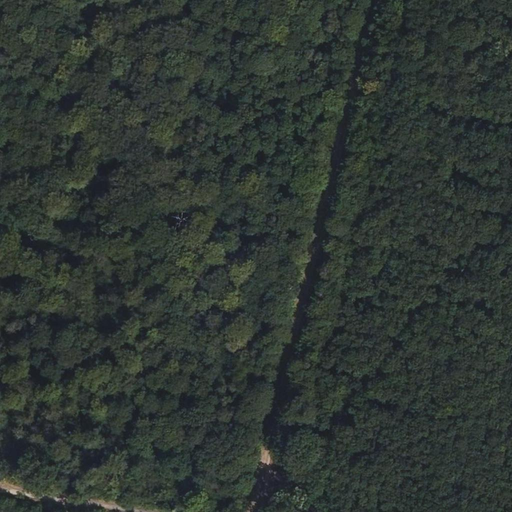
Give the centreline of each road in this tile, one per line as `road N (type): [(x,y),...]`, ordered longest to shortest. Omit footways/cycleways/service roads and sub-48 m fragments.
road 1 (unknown): [(378,0),(255,511)]
road 2 (track): [(266,511),(511,220)]
road 3 (unknown): [(226,511),(0,333)]
road 4 (track): [(0,492),(126,511)]
